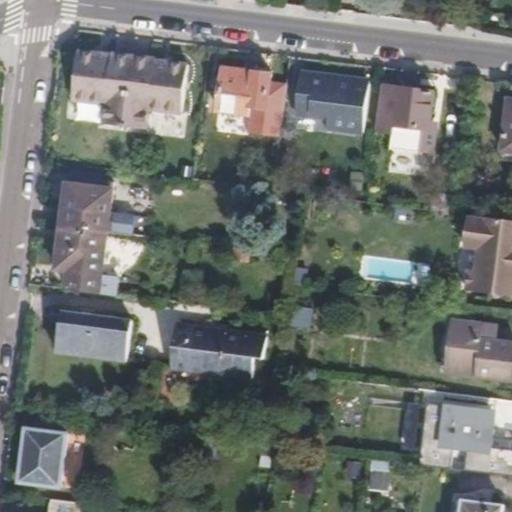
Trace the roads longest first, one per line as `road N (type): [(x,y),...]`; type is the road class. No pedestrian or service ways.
road 1 (tertiary): [(511,57),(42,2)]
road 2 (residential): [(0,322),(42,2)]
